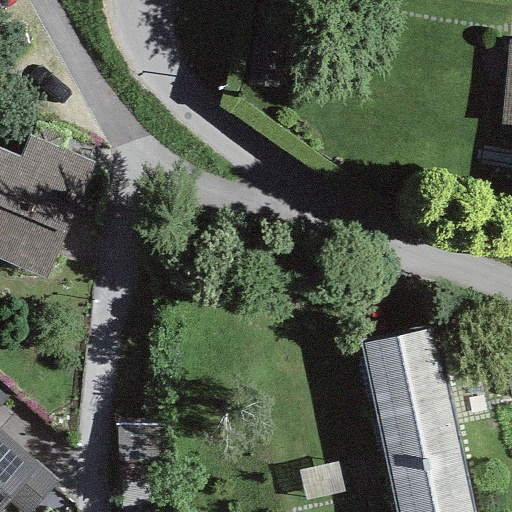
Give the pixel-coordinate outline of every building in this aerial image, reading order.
[(255,0),(251,81),(282,83),(286,0),(255,0)] [(511,40),(510,40),(501,125),(511,126),(511,40)] [(0,260),(47,280),(96,162),(30,134),(20,158),(0,150),(0,260)] [(472,511),(433,328),(360,343),(395,511),(472,511)] [(115,424),(121,511),(147,511),(169,508),(164,422),(115,424)] [(0,511),(9,502),(20,511),(29,511),(58,479),(0,429),(0,511)]
